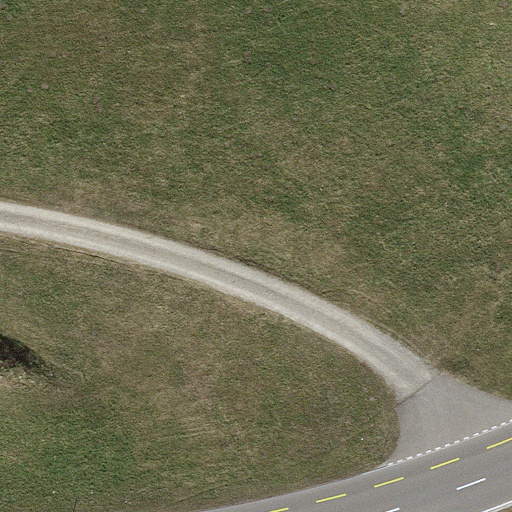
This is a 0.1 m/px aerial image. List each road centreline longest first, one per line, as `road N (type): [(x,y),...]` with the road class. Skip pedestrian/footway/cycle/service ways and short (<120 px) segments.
road 1 (track): [(0,219),(124,243),(342,327),(423,386),(451,416),(484,478)]
road 2 (secondary): [(383,511),(511,466)]
